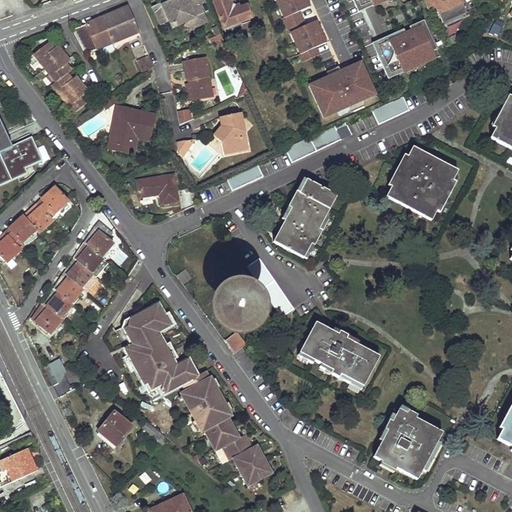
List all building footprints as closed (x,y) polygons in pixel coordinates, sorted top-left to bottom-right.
[(152,7),(160,26),(169,22),(175,19),(178,25),(186,22),(193,18),(197,26),(205,22),(198,6),(199,6),(196,0),(181,0),(181,1),(179,0),(174,0),(166,4),(162,6),(161,3),(152,7)] [(217,0),(213,2),(223,28),(240,22),(249,18),(245,7),(243,8),(240,1),(238,0),(217,0)] [(275,0),(284,18),(283,19),(289,33),(290,33),(300,54),(298,55),(302,62),(318,55),(315,48),(326,44),(316,21),(305,26),(299,12),(309,7),(305,0),(275,0)] [(351,0),(358,13),(373,7),(389,0),(351,0)] [(424,0),(428,10),(436,7),(443,23),(466,13),(460,0),(424,0)] [(101,18),(112,44),(138,33),(128,7),(116,11),(101,18)] [(72,30),(85,55),(112,44),(101,18),(84,25),(72,30)] [(197,26),(193,18),(186,22),(189,30),(197,26)] [(240,22),(223,28),(225,32),(242,26),(240,22)] [(435,60),(439,58),(424,22),(409,28),(411,31),(404,34),(403,31),(371,45),(387,81),(402,74),(402,75),(436,61),(435,60)] [(494,24),(488,34),(493,36),(494,34),(497,36),(501,28),(494,24)] [(220,33),(210,39),(213,44),(223,39),(220,33)] [(38,64),(43,70),(62,54),(57,48),(54,51),(52,49),(47,43),(32,57),(38,64)] [(62,54),(43,70),(48,76),(54,83),(65,74),(70,70),(66,65),(64,63),(68,60),(62,54)] [(148,56),(135,65),(141,76),(153,68),(148,56)] [(36,66),(38,64),(32,57),(29,59),(36,66)] [(205,59),(182,64),(185,81),(189,81),(190,86),(186,86),(184,87),(188,102),(206,98),(205,90),(210,89),(205,59)] [(254,62),(242,68),(246,77),(259,71),(254,62)] [(360,63),(308,86),(323,119),(374,96),(360,63)] [(69,80),(65,74),(54,83),(51,86),(49,87),(55,94),(61,101),(80,85),(75,79),(71,82),(69,80)] [(51,86),(54,83),(48,76),(45,78),(51,86)] [(236,99),(247,94),(242,83),(236,99)] [(80,85),(61,101),(67,109),(72,115),(88,102),(83,97),(81,95),(85,91),(80,85)] [(58,104),(61,101),(55,94),(52,96),(58,104)] [(113,95),(107,99),(112,105),(117,101),(113,95)] [(489,139),(511,151),(511,95),(510,98),(505,108),(508,109),(505,115),(502,120),(499,119),(494,130),(489,139)] [(510,98),(508,97),(499,111),(505,115),(508,109),(505,108),(510,98)] [(373,111),(379,125),(409,110),(403,98),(373,111)] [(106,109),(112,105),(107,99),(102,103),(106,109)] [(64,111),(67,109),(61,101),(58,104),(64,111)] [(154,115),(114,107),(108,142),(116,143),(115,147),(127,149),(131,133),(150,137),(154,115)] [(190,110),(177,113),(179,125),(192,120),(190,110)] [(505,115),(499,111),(490,128),(494,130),(499,119),(502,120),(505,115)] [(240,114),(218,118),(220,127),(222,137),(218,137),(219,143),(222,156),(248,151),(240,114)] [(0,122),(0,186),(27,174),(26,169),(43,162),(32,138),(11,148),(0,122)] [(285,150),(291,164),(351,136),(344,122),(319,134),(285,150)] [(220,127),(211,137),(219,143),(218,137),(222,137),(220,127)] [(116,143),(108,142),(106,150),(133,156),(136,139),(149,141),(150,137),(131,133),(127,149),(115,147),(116,143)] [(193,140),(180,142),(182,155),(193,140)] [(385,198),(430,221),(436,212),(440,202),(438,201),(441,195),(445,188),(448,189),(452,181),(457,172),(412,148),(406,157),(402,166),(404,167),(401,173),(398,180),(395,178),(390,188),(385,198)] [(406,157),(403,156),(396,170),(401,173),(404,167),(402,166),(406,157)] [(225,177),(232,191),(262,177),(256,163),(225,177)] [(401,173),(396,170),(387,186),(390,188),(395,178),(398,180),(401,173)] [(173,175),(136,181),(139,198),(154,196),(153,194),(158,193),(159,195),(160,205),(178,202),(173,175)] [(306,181),(303,179),(295,192),(298,194),(306,181)] [(283,221),(272,243),(302,259),(314,238),(317,239),(321,232),(318,230),(325,218),(336,196),(306,181),(298,194),(295,192),(287,208),(290,209),(283,221)] [(455,183),(452,181),(448,189),(445,188),(441,195),(447,198),(455,183)] [(54,188),(40,200),(43,204),(40,207),(50,218),(67,202),(54,188)] [(447,198),(441,195),(438,201),(440,202),(436,212),(440,214),(447,198)] [(36,204),(28,212),(33,213),(40,207),(36,204)] [(28,212),(23,216),(36,231),(38,234),(52,222),(50,218),(40,207),(33,213),(28,212)] [(290,209),(287,208),(280,220),(283,221),(290,209)] [(23,216),(8,230),(11,233),(7,237),(17,248),(36,231),(23,216)] [(328,219),(325,218),(318,230),(321,232),(328,219)] [(89,235),(83,244),(88,248),(101,259),(102,260),(113,245),(107,240),(112,235),(98,222),(93,228),(98,232),(93,238),(89,235)] [(93,228),(89,235),(93,238),(98,232),(93,228)] [(0,256),(6,263),(20,251),(17,248),(7,237),(1,242),(0,241),(0,256)] [(317,239),(314,238),(302,259),(306,260),(317,239)] [(83,244),(78,251),(83,253),(88,248),(83,244)] [(78,251),(72,259),(77,263),(90,274),(102,260),(101,259),(88,248),(83,253),(78,251)] [(72,259),(68,266),(72,268),(77,263),(72,259)] [(247,268),(282,318),(293,310),(259,259),(247,268)] [(102,260),(90,274),(92,275),(97,279),(108,265),(102,260)] [(68,266),(62,274),(67,278),(80,289),(92,275),(90,274),(77,263),(72,268),(68,266)] [(176,276),(183,285),(191,279),(185,270),(176,276)] [(236,276),(240,281),(245,277),(242,272),(236,276)] [(62,274),(57,281),(62,283),(67,278),(62,274)] [(57,281),(52,289),(57,293),(70,305),(81,290),(80,289),(67,278),(62,283),(57,281)] [(52,289),(47,296),(52,299),(57,293),(52,289)] [(81,290),(70,305),(71,306),(73,307),(78,301),(81,303),(86,295),(81,290)] [(47,296),(41,305),(59,320),(71,306),(70,305),(57,293),(52,299),(47,296)] [(220,311),(220,314),(221,317),(222,320),(224,322),(227,324),(229,325),(232,326),(235,327),(238,326),(241,326),(244,324),(246,322),(248,320),(249,317),(250,314),(250,311),(250,308),(249,306),(247,303),(245,301),(243,299),(240,298),(237,297),(234,297),(231,298),(228,299),(226,300),(224,303),(222,305),(221,308),(220,311)] [(36,313),(31,321),(49,336),(61,321),(59,320),(41,305),(36,313)] [(157,307),(129,321),(125,332),(131,344),(133,348),(129,350),(125,352),(143,386),(147,384),(151,391),(160,386),(165,395),(180,388),(183,395),(180,396),(200,435),(202,434),(206,440),(208,439),(210,443),(208,444),(220,466),(230,461),(230,462),(234,460),(239,469),(241,468),(246,477),(244,478),(249,487),(272,475),(258,448),(252,451),(244,437),(240,439),(229,420),(232,419),(221,399),(218,401),(215,395),(218,393),(211,380),(209,381),(206,374),(196,378),(188,363),(176,369),(172,362),(168,364),(165,357),(169,355),(158,334),(169,328),(157,307)] [(347,379),(362,388),(378,358),(356,345),(345,340),(346,336),(338,332),(337,335),(331,332),(314,323),(298,353),(312,361),(320,365),(332,371),(330,374),(338,379),(339,375),(347,379)] [(241,339),(237,332),(224,342),(229,348),(241,339)] [(358,343),(346,336),(345,340),(356,345),(358,343)] [(246,345),(241,339),(229,348),(233,355),(246,345)] [(312,361),(298,353),(297,356),(310,364),(312,361)] [(169,355),(165,357),(168,364),(172,362),(174,361),(170,354),(169,355)] [(49,368),(57,384),(64,375),(65,372),(59,359),(48,367),(49,368)] [(332,371),(320,365),(318,368),(330,374),(332,371)] [(49,368),(44,370),(52,387),(57,384),(49,368)] [(58,397),(75,389),(72,384),(69,386),(64,375),(57,384),(52,387),(58,397)] [(362,388),(347,379),(346,383),(361,391),(362,388)] [(75,389),(58,397),(62,404),(68,401),(66,396),(76,391),(75,389)] [(408,410),(400,406),(398,410),(406,414),(407,411),(408,410)] [(381,442),(373,458),(381,462),(380,464),(394,471),(395,469),(416,480),(421,471),(425,463),(423,462),(427,456),(429,451),(432,452),(436,443),(442,433),(415,419),(416,416),(407,411),(406,414),(398,410),(394,416),(391,423),(388,421),(384,430),(386,432),(381,442)] [(98,432),(116,447),(123,438),(131,428),(113,413),(109,418),(107,416),(103,421),(105,423),(98,432)] [(511,416),(506,413),(498,428),(501,430),(507,420),(509,422),(511,416)] [(511,448),(511,416),(509,422),(507,420),(501,430),(496,439),(511,448)] [(141,428),(151,436),(157,430),(146,421),(141,428)] [(157,430),(151,436),(160,443),(166,437),(157,430)] [(386,432),(384,430),(378,440),(381,442),(386,432)] [(439,444),(436,443),(432,452),(429,451),(427,456),(432,459),(439,444)] [(27,450),(0,461),(0,487),(0,488),(37,471),(34,465),(27,450)] [(432,459),(427,456),(423,462),(425,463),(421,471),(424,473),(432,459)] [(394,471),(380,464),(379,466),(393,474),(394,471)] [(145,485),(152,480),(146,472),(139,477),(145,485)] [(149,511),(189,511),(182,496),(149,511)]
